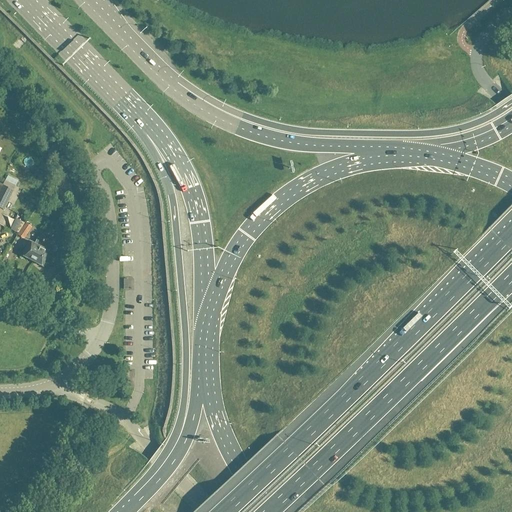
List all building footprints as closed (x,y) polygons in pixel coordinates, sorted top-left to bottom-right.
[(4,180),(2,185),(13,190),(15,185),(4,180)] [(2,185),(0,189),(0,207),(3,209),(13,190),(2,185)] [(17,219),(11,230),(18,233),(24,223),(17,219)] [(23,239),(32,227),(27,223),(18,235),(23,239)] [(32,262),(47,234),(42,231),(38,238),(37,238),(34,244),(30,242),(22,256),(32,262)] [(65,249),(72,236),(65,232),(58,246),(65,249)] [(32,262),(43,267),(50,253),(45,250),(49,244),(48,243),(52,236),(47,234),(32,262)]
